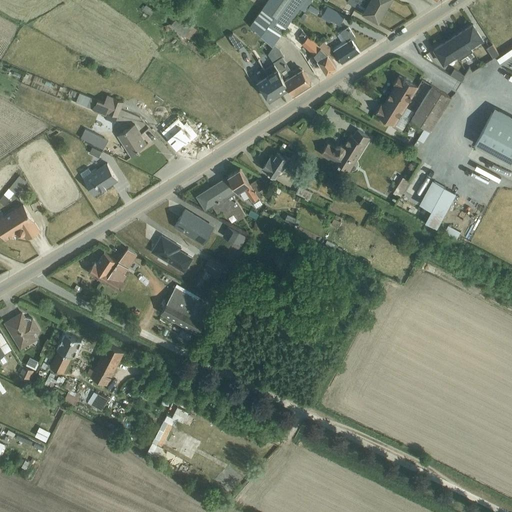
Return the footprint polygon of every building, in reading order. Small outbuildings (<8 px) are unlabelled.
[(300,8),(306,0),(267,0),(251,24),(273,46),(282,34),(287,26),(291,20),(300,8)] [(306,0),(300,8),(304,11),(311,0),(306,0)] [(348,0),(348,1),(355,6),(358,2),(366,6),(363,12),(379,21),(390,0),(348,0)] [(146,4),(143,9),(152,15),(155,10),(146,4)] [(310,4),(308,8),(318,14),(320,9),(310,4)] [(325,5),(320,13),(323,15),(321,17),(330,22),(332,20),(340,25),(345,16),(325,5)] [(179,15),(171,25),(190,39),(197,29),(179,15)] [(461,32),(470,46),(483,38),(473,23),(461,32)] [(343,43),(334,49),(343,62),(360,51),(352,39),(356,37),(349,26),(338,34),(343,43)] [(329,54),(320,46),(303,31),(298,37),(301,39),(300,40),(303,42),(302,43),(315,54),(327,72),(337,66),(329,54)] [(230,34),(228,36),(237,49),(243,45),(246,44),(240,39),(233,32),(230,34)] [(456,53),(457,55),(459,59),(473,50),(472,49),(470,46),(461,32),(447,40),(450,44),(453,49),(456,53)] [(450,44),(447,40),(435,48),(436,50),(444,63),(457,55),(456,53),(453,49),(450,44)] [(320,46),(329,54),(333,50),(324,41),(320,46)] [(488,46),(487,47),(488,48),(489,51),(493,56),(494,56),(499,53),(497,50),(496,48),(493,43),(488,46)] [(275,63),(289,87),(294,93),(311,82),(301,65),(293,70),(293,69),(292,70),(283,56),(284,55),(280,48),(275,44),(272,49),(270,51),(269,53),(275,63)] [(265,69),(280,92),(289,87),(275,63),(265,69)] [(280,92),(265,69),(264,67),(263,67),(262,68),(257,71),(262,78),(258,80),(270,99),(280,92)] [(454,67),(450,73),(461,79),(464,73),(454,67)] [(382,103),(376,113),(395,125),(419,86),(399,74),(393,84),(395,86),(383,104),(382,103)] [(433,84),(412,118),(425,126),(418,138),(424,142),(452,96),(433,84)] [(121,109),(105,102),(80,92),(76,102),(93,109),(107,115),(106,118),(115,122),(117,115),(118,116),(121,109)] [(105,102),(121,109),(124,101),(107,94),(105,102)] [(495,106),(476,142),(511,161),(511,160),(511,115),(506,112),(495,106)] [(136,123),(118,134),(132,156),(141,151),(140,149),(148,143),(136,123)] [(177,134),(187,153),(207,142),(197,123),(177,134)] [(86,128),(81,137),(104,148),(108,139),(86,128)] [(328,142),(322,153),(350,169),(371,136),(358,128),(353,134),(350,133),(343,143),(342,143),(336,144),(335,145),(328,142)] [(93,146),(90,153),(99,157),(102,151),(93,146)] [(272,154),(263,167),(277,176),(281,170),(283,171),(292,159),(285,154),(283,155),(278,152),(275,156),(272,154)] [(89,167),(81,172),(94,194),(102,190),(106,187),(118,179),(107,162),(97,168),(96,167),(91,170),(89,167)] [(231,180),(238,191),(244,187),(256,207),(263,202),(259,197),(263,195),(259,190),(265,187),(259,178),(250,183),(241,168),(228,175),(231,180)] [(401,174),(391,190),(400,196),(410,180),(401,174)] [(9,187),(0,198),(0,200),(6,205),(10,199),(10,198),(15,192),(17,194),(27,181),(20,175),(9,188),(9,187)] [(226,183),(231,180),(228,175),(219,182),(225,192),(230,189),(226,183)] [(328,176),(324,183),(336,189),(339,181),(328,176)] [(433,179),(420,203),(431,209),(425,220),(438,227),(456,192),(433,179)] [(225,192),(219,182),(198,195),(206,209),(213,205),(218,213),(223,210),(227,217),(234,212),(238,219),(246,214),(234,194),(238,191),(231,180),(226,183),(230,189),(225,192)] [(300,185),(296,192),(309,199),(313,191),(300,185)] [(0,222),(25,207),(23,203),(5,215),(4,214),(0,216),(0,222)] [(25,207),(0,222),(0,228),(7,238),(18,231),(19,234),(23,234),(25,233),(27,237),(40,229),(25,207)] [(186,207),(174,226),(203,244),(215,225),(186,207)] [(251,209),(248,214),(256,218),(259,213),(251,209)] [(288,213),(285,219),(298,225),(301,219),(297,217),(288,213)] [(448,224),(444,231),(457,238),(461,231),(448,224)] [(228,225),(223,235),(242,245),(247,235),(228,225)] [(161,237),(152,251),(185,271),(194,257),(180,249),(182,246),(165,236),(164,239),(161,237)] [(327,239),(325,243),(335,248),(337,243),(327,239)] [(119,260),(104,281),(119,289),(125,279),(124,278),(128,272),(126,271),(138,253),(128,247),(119,260)] [(104,281),(119,260),(105,251),(98,262),(96,261),(90,272),(104,281)] [(210,256),(204,266),(225,279),(231,269),(210,256)] [(176,285),(162,312),(199,332),(213,306),(176,285)] [(22,312),(6,322),(22,348),(39,337),(37,334),(37,333),(36,331),(40,329),(33,318),(32,319),(31,317),(26,316),(25,316),(22,312)] [(59,348),(50,365),(64,372),(73,355),(81,339),(66,331),(58,347),(59,348)] [(90,367),(87,374),(106,384),(124,351),(108,343),(94,369),(90,367)] [(30,356),(26,364),(36,369),(40,361),(30,356)] [(24,365),(20,374),(30,379),(34,370),(24,365)] [(69,389),(65,399),(75,405),(80,394),(72,390),(75,383),(68,379),(65,387),(69,389)] [(88,400),(87,402),(90,404),(90,403),(102,410),(109,398),(97,391),(91,401),(88,400)] [(174,405),(168,416),(175,419),(180,409),(174,405)] [(48,407),(42,418),(50,422),(56,411),(48,407)] [(25,459),(21,466),(26,468),(30,461),(25,459)] [(235,463),(233,468),(241,471),(243,466),(235,463)]
